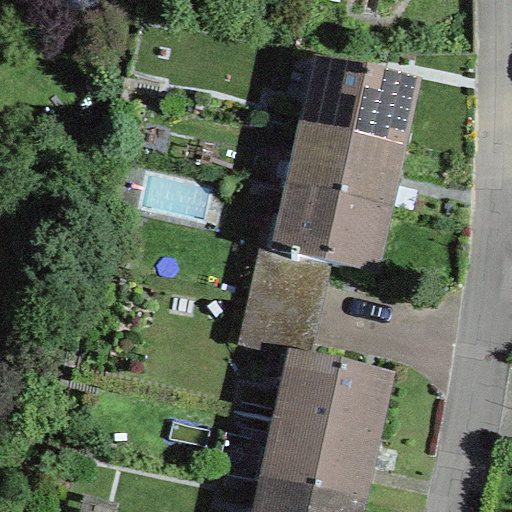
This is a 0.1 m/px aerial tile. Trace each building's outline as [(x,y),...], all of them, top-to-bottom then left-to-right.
[(308,129),(400,149),(405,124),(414,86),(320,65),(320,69),(321,69),(315,98),(313,98),(307,128),(308,129)] [(294,190),(386,211),(391,189),(400,149),(308,129),(294,190)] [(326,264),(373,274),(377,252),(386,211),(294,190),(293,190),(287,221),(288,221),(281,250),(280,250),(279,253),(262,250),(251,298),(316,312),(326,264)] [(281,422),(282,422),(374,443),(379,420),(388,380),(305,362),(316,312),(251,298),(241,348),(294,359),(294,363),(295,363),(289,391),(287,391),(281,422)] [(365,481),(374,443),(282,422),(268,484),(360,504),(365,481)] [(358,511),(360,504),(268,484),(267,484),(260,511),(358,511)]
